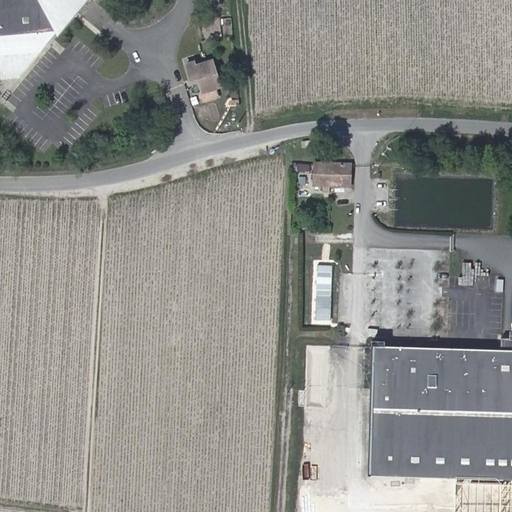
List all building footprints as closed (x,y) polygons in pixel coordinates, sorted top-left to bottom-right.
[(0,0),(0,75),(27,73),(51,45),(51,46),(89,0),(0,0)] [(186,65),(192,83),(199,81),(200,84),(193,87),(191,90),(192,94),(195,95),(201,93),(204,101),(218,97),(215,88),(220,86),(212,62),(196,68),(194,63),(186,65)] [(294,163),(293,171),(309,172),(309,164),(294,163)] [(350,186),(350,164),(315,163),(315,185),(350,186)] [(460,276),(460,286),(477,287),(477,286),(488,287),(488,277),(460,276)] [(503,292),(504,279),(495,278),(495,292),(503,292)] [(511,351),(511,338),(503,338),(503,351),(511,351)] [(511,477),(511,351),(503,351),(384,348),(374,348),(370,474),(511,477)] [(482,511),(482,493),(345,491),(345,510),(482,511)] [(327,499),(326,510),(334,511),(335,499),(327,499)]
